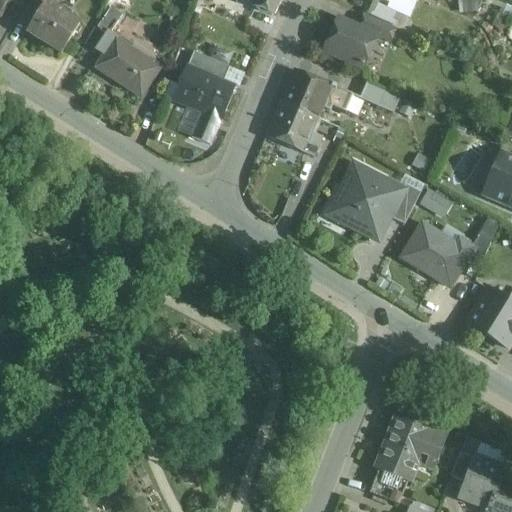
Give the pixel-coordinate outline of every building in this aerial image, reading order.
[(0,0),(0,15),(9,0),(0,0)] [(254,0),(251,7),(273,17),(280,0),(254,0)] [(384,0),(390,3),(387,9),(409,19),(417,1),(415,0),(384,0)] [(79,25),(46,4),(27,35),(61,56),(79,25)] [(122,17),(110,9),(97,29),(109,37),(122,17)] [(396,31),(363,17),(357,30),(377,38),(376,39),(390,45),(396,31)] [(357,30),(337,21),(323,53),(363,70),(376,39),(377,38),(357,30)] [(160,69),(116,40),(96,70),(141,99),(160,69)] [(230,69),(194,54),(188,68),(224,83),(230,69)] [(188,68),(187,68),(178,87),(179,87),(173,103),(202,115),(192,139),(210,147),(220,123),(235,88),(224,83),(188,68)] [(353,96),(294,71),(280,104),(317,120),(322,109),(330,112),(332,108),(345,114),(353,96)] [(400,99),(367,85),(359,101),(393,115),(400,99)] [(317,120),(280,104),(265,138),(303,155),(303,154),(312,134),(318,120),(317,120)] [(322,139),(312,134),(303,154),(314,159),(322,139)] [(511,160),(501,155),(483,197),(511,209),(511,160)] [(401,192),(354,167),(343,189),(347,191),(335,214),(350,222),(348,226),(377,241),(389,218),(402,193),(401,192)] [(404,186),(401,192),(402,193),(389,218),(404,226),(420,194),(404,186)] [(428,191),(420,206),(445,218),(453,203),(428,191)] [(455,246),(422,225),(400,260),(444,287),(454,270),(460,274),(470,258),(481,265),(490,244),(479,237),(472,249),(458,241),(455,246)] [(511,306),(488,291),(467,325),(507,350),(511,342),(511,306)] [(446,441),(398,422),(377,474),(378,474),(407,485),(418,458),(437,465),(446,441)] [(459,455),(449,478),(464,484),(473,460),(459,455)] [(504,472),(473,460),(464,484),(459,497),(488,509),(489,509),(499,483),(504,472)] [(407,485),(378,474),(369,496),(399,507),(407,485)] [(511,511),(511,488),(499,483),(489,509),(488,509),(486,511),(511,511)]
